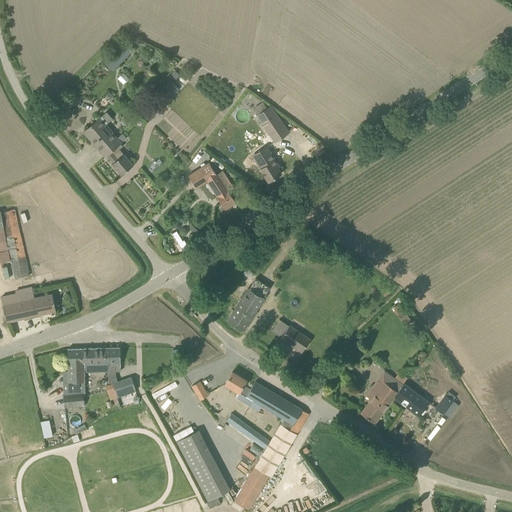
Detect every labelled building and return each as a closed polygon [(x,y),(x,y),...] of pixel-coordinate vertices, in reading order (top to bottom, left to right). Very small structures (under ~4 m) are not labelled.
[(123,41),(106,58),(107,59),(114,65),(116,68),(133,50),(123,41)] [(163,107),(179,90),(170,80),(153,97),(163,107)] [(289,133),(270,105),(257,115),(275,142),(289,133)] [(105,126),(114,118),(109,112),(100,119),(84,131),(101,151),(117,139),(105,126)] [(133,164),(120,148),(121,147),(120,145),(121,144),(117,139),(101,151),(105,156),(107,155),(113,162),(112,163),(121,175),(133,164)] [(269,182),(281,174),(277,168),(279,166),(267,147),(253,155),(269,182)] [(223,170),(216,174),(208,161),(188,175),(197,188),(207,181),(225,210),(236,203),(229,192),(235,189),(223,170)] [(13,210),(1,212),(11,260),(24,257),(13,210)] [(28,275),(24,257),(11,260),(15,279),(28,275)] [(264,296),(270,286),(256,278),(249,288),(248,288),(227,321),(243,331),(266,297),(264,296)] [(18,294),(1,297),(7,322),(56,311),(52,294),(34,297),(31,287),(17,290),(18,294)] [(289,326),(279,319),(271,331),(302,352),(311,339),(290,325),(289,326)] [(117,397),(136,391),(132,377),(118,382),(116,376),(116,371),(120,371),(120,347),(104,348),(103,367),(106,367),(107,371),(108,371),(108,378),(110,383),(112,383),(112,385),(117,398),(117,397)] [(103,367),(104,348),(79,349),(79,363),(83,363),(83,372),(83,391),(75,391),(75,394),(64,395),(65,407),(85,405),(84,393),(85,393),(85,372),(107,371),(106,367),(103,367)] [(64,395),(75,394),(75,391),(83,391),(83,372),(83,363),(79,363),(79,349),(68,349),(68,382),(64,382),(64,395)] [(251,388),(244,384),(246,380),(232,372),(225,385),(239,393),(239,392),(252,401),(284,420),(271,441),(232,413),(224,423),(264,452),(234,502),(249,510),(270,476),(271,477),(309,414),(255,381),(251,388)] [(393,377),(387,385),(379,379),(367,395),(372,399),(362,413),(375,422),(394,397),(405,383),(404,382),(403,384),(393,377)] [(201,400),(208,396),(200,382),(192,386),(201,400)] [(418,415),(429,401),(405,383),(394,397),(418,415)] [(456,397),(448,391),(436,408),(443,414),(444,413),(449,417),(454,409),(450,406),(454,400),(453,400),(456,397)] [(40,421),(43,437),(52,435),(48,419),(40,421)] [(229,489),(198,432),(177,443),(208,500),(229,489)] [(307,482),(316,496),(326,490),(318,477),(317,478),(305,459),(296,465),(307,482)] [(220,501),(217,496),(208,501),(207,502),(209,507),(220,501)]
